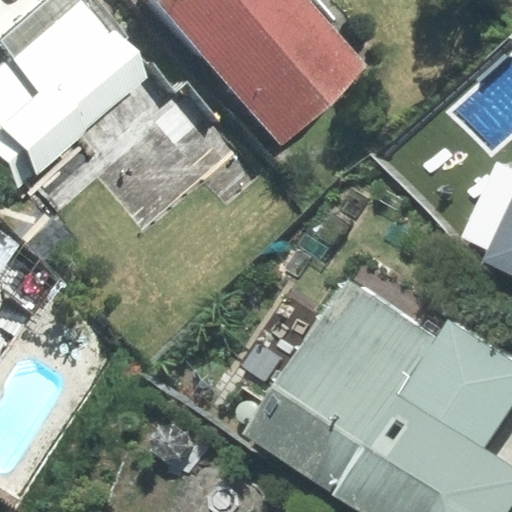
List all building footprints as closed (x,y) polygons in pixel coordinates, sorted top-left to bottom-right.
[(0,151),(117,51),(98,30),(93,35),(62,0),(26,0),(0,23),(0,151)] [(294,0),(138,0),(272,144),(356,67),(294,0)] [(0,259),(11,243),(0,235),(0,259)] [(511,243),(503,261),(511,265),(511,243)] [(469,328),(381,268),(271,427),(395,511),(511,511),(511,453),(500,445),(511,428),(511,338),(478,315),(469,328)] [(76,400),(103,355),(9,297),(0,311),(0,401),(22,366),(76,400)]
